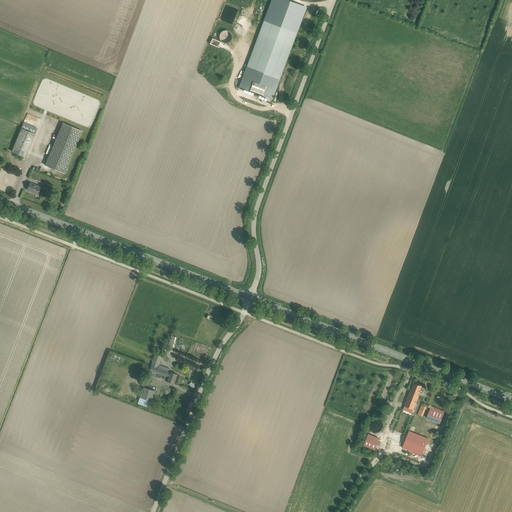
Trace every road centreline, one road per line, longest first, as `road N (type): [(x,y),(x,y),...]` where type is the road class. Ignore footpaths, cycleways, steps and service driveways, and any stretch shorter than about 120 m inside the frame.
road 1 (unclassified): [(249,298),(259,271),(259,199),(334,0)]
road 2 (tertiary): [(511,402),(249,298)]
road 3 (tertiary): [(249,298),(0,200)]
road 4 (unclassified): [(153,511),(210,367),(249,298)]
